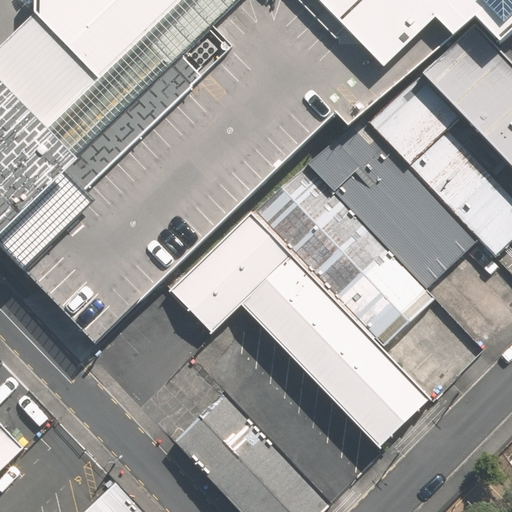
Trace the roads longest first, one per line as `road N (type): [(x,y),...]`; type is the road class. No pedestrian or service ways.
road 1 (residential): [(195,511),(0,307)]
road 2 (residential): [(378,511),(511,378)]
